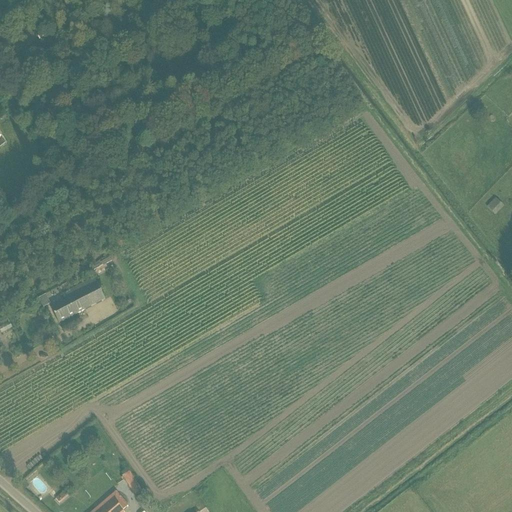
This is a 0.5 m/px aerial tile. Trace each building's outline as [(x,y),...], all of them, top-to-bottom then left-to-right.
[(10,61),(38,41),(29,28),(1,48),(10,61)] [(495,199),(487,208),(496,216),(504,207),(495,199)] [(52,308),(59,324),(105,300),(94,277),(62,293),(66,301),(52,308)] [(142,492),(140,489),(130,473),(123,477),(133,493),(135,496),(142,492)] [(122,511),(128,506),(116,493),(93,511),(122,511)]
